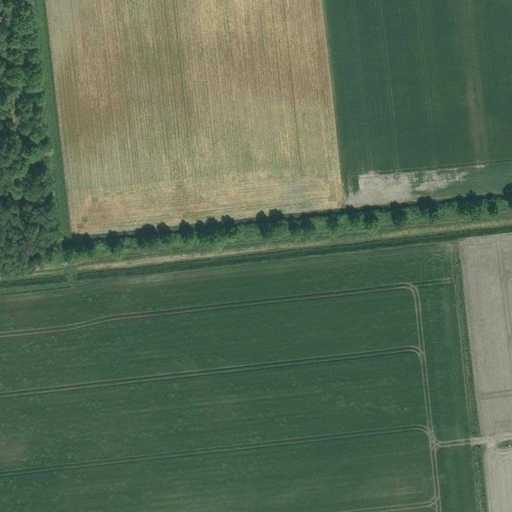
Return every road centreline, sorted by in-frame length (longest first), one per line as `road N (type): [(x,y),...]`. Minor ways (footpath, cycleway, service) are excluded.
road 1 (track): [(71,263),(511,214)]
road 2 (track): [(18,0),(29,208),(20,243),(0,251)]
road 3 (track): [(42,0),(71,263)]
